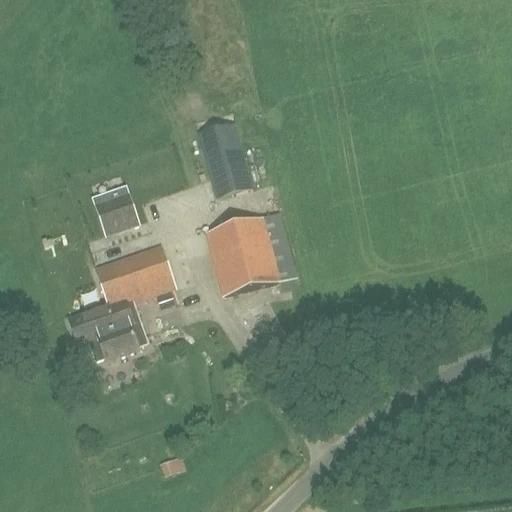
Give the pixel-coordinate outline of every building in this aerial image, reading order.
[(200,138),(217,204),(253,194),(236,128),(200,138)] [(126,191),(93,203),(106,238),(138,227),(126,191)] [(279,286),(262,225),(262,224),(208,238),(225,300),(279,286)] [(162,252),(95,275),(107,311),(69,324),(78,351),(100,343),(108,366),(141,355),(130,325),(129,326),(124,312),(176,293),(162,252)] [(168,480),(189,472),(184,459),(163,467),(168,480)]
